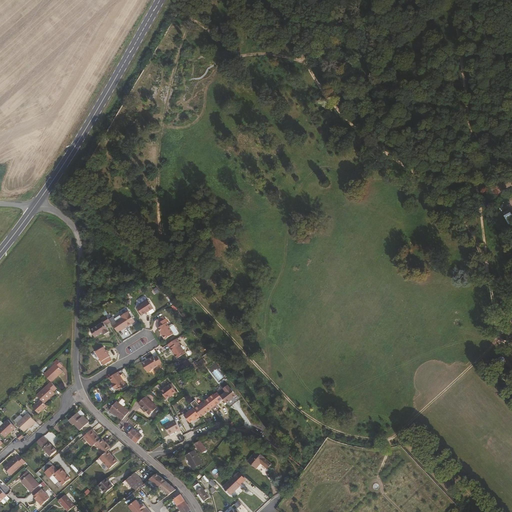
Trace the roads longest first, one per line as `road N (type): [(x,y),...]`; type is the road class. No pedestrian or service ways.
road 1 (primary): [(159,0),(35,205)]
road 2 (unclassified): [(35,205),(77,232),(78,390)]
road 3 (unclassified): [(80,396),(182,487),(199,511)]
